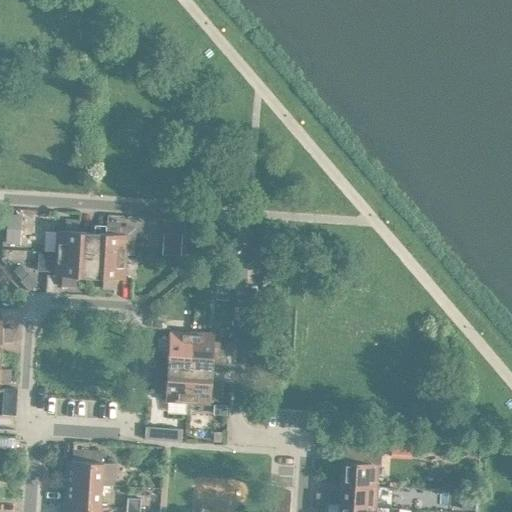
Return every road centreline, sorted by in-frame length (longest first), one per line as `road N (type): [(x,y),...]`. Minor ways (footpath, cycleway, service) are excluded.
road 1 (residential): [(0,187),(241,200),(230,425),(294,428)]
road 2 (residential): [(27,416),(130,421),(133,295),(33,290)]
road 3 (residential): [(294,428),(477,435)]
road 4 (residential): [(33,290),(27,416)]
